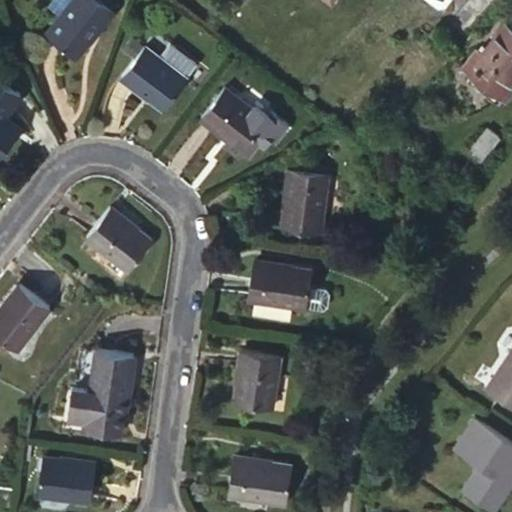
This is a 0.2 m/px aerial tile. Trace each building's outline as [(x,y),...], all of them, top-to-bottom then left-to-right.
[(114,6),(110,3),(105,0),(70,0),(47,30),(77,54),(89,38),(88,36),(97,25),(99,26),(114,6)] [(472,71),(505,97),(511,88),(511,84),(507,81),(511,74),(511,27),(505,22),(483,51),(477,46),(463,64),(472,71)] [(163,106),(186,76),(144,44),(121,73),(138,86),(140,84),(152,94),(150,96),(163,106)] [(498,106),(505,97),(472,71),(466,79),(498,106)] [(0,122),(0,116),(1,115),(7,108),(9,110),(23,94),(0,74),(0,152),(15,134),(0,122)] [(243,148),(265,118),(226,86),(203,115),(218,127),(219,126),(231,135),(229,137),(243,148)] [(19,129),(1,115),(0,116),(0,122),(15,134),(19,129)] [(480,163),(499,139),(487,129),(469,153),(480,163)] [(297,166),(327,170),(328,163),(298,159),(297,166)] [(329,171),(327,170),(297,166),(290,165),(287,189),(290,189),(288,203),(285,204),(283,224),(322,229),(329,171)] [(130,267),(154,238),(141,227),(140,228),(128,218),(130,217),(113,203),(89,231),(130,267)] [(307,306),(323,308),(328,304),(330,292),(326,288),(310,285),(313,269),(292,266),(292,267),(277,265),(277,264),(254,260),(249,297),(307,306)] [(0,331),(20,347),(52,303),(22,280),(10,296),(12,297),(3,308),(0,307),(0,331)] [(132,374),(134,350),(97,346),(91,386),(74,384),(70,415),(87,416),(87,423),(123,428),(125,409),(128,410),(130,390),(128,390),(130,373),(132,374)] [(275,405),(282,352),(244,347),(241,368),(243,369),(240,384),(238,383),(236,400),(275,405)] [(511,349),(487,384),(511,401),(511,349)] [(511,480),(505,475),(511,465),(511,436),(476,413),(454,445),(479,463),(464,487),(495,508),(511,481),(511,480)] [(92,497),(97,460),(76,457),(76,459),(60,457),(60,454),(44,453),(40,490),(92,497)] [(287,501),(293,463),(273,461),(273,463),(260,460),(260,459),(237,454),(230,492),(287,501)]
